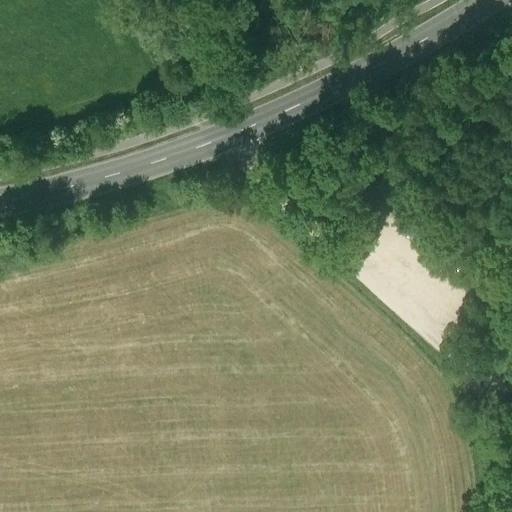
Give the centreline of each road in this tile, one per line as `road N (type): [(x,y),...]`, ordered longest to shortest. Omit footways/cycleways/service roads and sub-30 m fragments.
road 1 (secondary): [(0,203),(233,134),(488,0)]
road 2 (track): [(324,242),(466,374),(511,380)]
road 3 (track): [(504,380),(500,511)]
